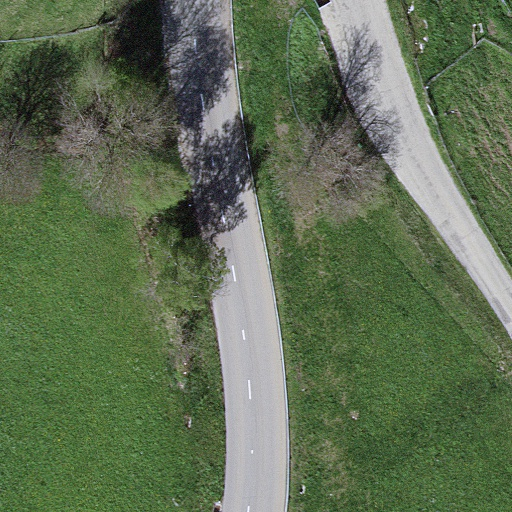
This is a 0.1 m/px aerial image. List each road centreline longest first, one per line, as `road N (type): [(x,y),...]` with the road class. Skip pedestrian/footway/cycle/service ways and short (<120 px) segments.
road 1 (tertiary): [(197,0),(199,64),(246,335),(251,511)]
road 2 (residential): [(356,0),(371,71),(399,135),(511,318)]
